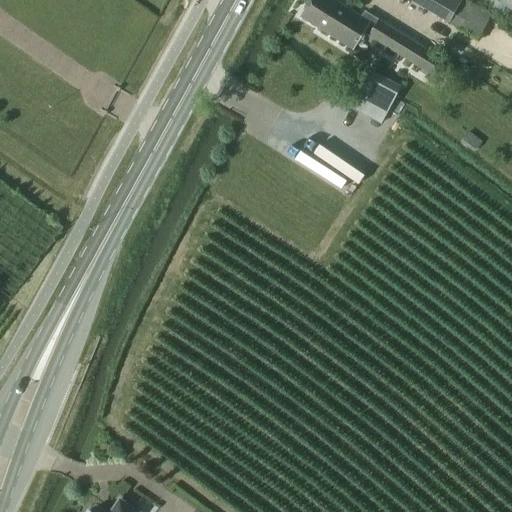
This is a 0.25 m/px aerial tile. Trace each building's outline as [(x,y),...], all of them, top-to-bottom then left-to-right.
[(440,58),(365,12),(362,17),(334,0),(310,0),(300,17),(354,51),(364,34),(430,74),(431,72),(438,77),(447,63),(440,59),(440,58)] [(410,0),(451,23),(450,24),(478,40),(489,19),(491,14),(466,0),(400,0),(403,2),(404,0),(410,0)] [(511,0),(479,0),(511,22),(511,0)] [(401,89),(372,74),(352,109),(382,125),(401,89)] [(483,142),(469,131),(461,142),(475,153),(483,142)] [(316,141),(301,165),(351,195),(365,171),(316,141)] [(109,511),(98,511),(94,509),(91,511),(131,511),(117,501),(109,511)]
